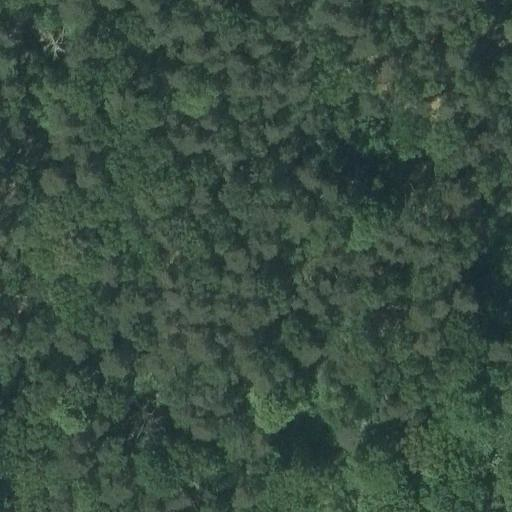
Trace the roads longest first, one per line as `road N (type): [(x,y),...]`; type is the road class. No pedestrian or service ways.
road 1 (track): [(17,0),(14,511)]
road 2 (unknown): [(511,385),(334,415),(234,468),(108,511)]
